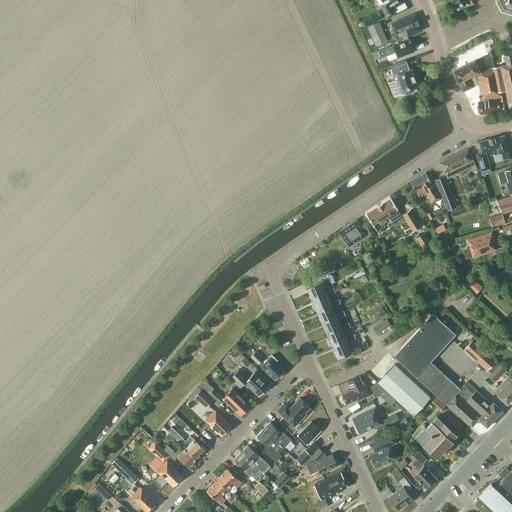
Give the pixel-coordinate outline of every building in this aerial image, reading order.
[(368,0),(369,1),(371,0),(379,0),(382,3),(383,5),(380,6),(385,16),(399,8),(398,5),(404,2),(403,0),(368,0)] [(451,0),(456,9),(467,3),(468,6),(477,1),(476,0),(451,0)] [(378,12),(365,19),(363,21),(366,26),(381,18),(378,12)] [(407,36),(421,30),(415,13),(391,24),(395,34),(404,30),(407,36)] [(375,46),(387,41),(379,22),(367,27),(375,46)] [(408,40),(389,48),(388,47),(378,51),(380,56),(380,58),(391,54),(390,53),(395,51),(397,57),(414,51),(410,41),(409,38),(408,39),(408,40)] [(507,64),(501,65),(506,90),(510,107),(511,106),(511,50),(505,52),(507,64)] [(463,91),(479,84),(477,72),(483,70),(482,68),(486,67),(482,57),(453,70),(463,91)] [(394,64),(389,66),(394,80),(388,82),(394,97),(400,94),(400,95),(418,88),(410,67),(408,67),(406,60),(394,64)] [(501,91),(506,90),(501,65),(483,70),(477,72),(479,84),(482,95),(479,96),(479,98),(480,98),(481,101),(477,102),(480,115),(505,110),(501,91)] [(510,158),(504,135),(478,141),(481,153),(476,154),(481,171),(490,168),(487,156),(494,154),(494,155),(501,153),(503,160),(510,158)] [(468,149),(453,155),(461,172),(470,168),(472,171),(477,169),(468,149)] [(447,179),(461,172),(453,155),(439,162),(447,179)] [(510,194),(511,193),(511,167),(504,170),(504,172),(497,174),(500,184),(506,182),(510,194)] [(431,203),(441,198),(434,184),(431,186),(430,183),(431,183),(425,173),(409,182),(415,191),(418,196),(425,192),(431,203)] [(448,210),(457,206),(443,176),(434,179),(448,210)] [(511,194),(497,200),(502,213),(511,209),(511,194)] [(403,218),(390,198),(366,214),(373,225),(388,215),(393,224),(403,218)] [(402,214),(404,216),(413,231),(421,226),(410,209),(402,214)] [(491,227),(505,223),(502,214),(489,218),(491,227)] [(360,242),(371,234),(366,227),(363,229),(357,219),(338,231),(348,247),(358,240),(360,242)] [(511,224),(502,228),(505,236),(511,233),(511,224)] [(430,243),(424,233),(416,238),(422,248),(430,243)] [(473,256),(496,249),(491,233),(468,240),(473,256)] [(306,288),(312,299),(326,293),(325,291),(322,284),(330,280),(328,276),(319,280),(320,282),(306,288)] [(372,294),(380,291),(377,282),(369,285),(372,294)] [(326,293),(312,299),(317,311),(331,305),(330,303),(327,296),(335,292),(333,287),(325,291),(326,293)] [(338,299),(330,303),(331,305),(317,311),(322,323),(336,316),(335,314),(332,307),(340,303),(338,299)] [(341,328),(340,326),(337,319),(345,315),(343,310),(335,314),(336,316),(322,323),(327,334),(341,328)] [(478,419),(486,426),(502,410),(493,402),(491,404),(466,381),(460,388),(430,361),(455,334),(432,313),(393,356),(471,427),(478,419)] [(387,319),(373,328),(377,334),(390,325),(387,319)] [(327,334),(332,346),(346,339),(346,337),(342,330),(351,326),(349,322),(340,326),(341,328),(327,334)] [(511,347),(511,333),(509,331),(501,339),(511,349),(511,347)] [(346,339),(332,346),(337,358),(351,351),(347,342),(356,338),(354,333),(346,337),(346,339)] [(493,380),(504,368),(500,364),(499,364),(495,361),(472,340),(464,349),(491,374),(489,376),(493,380)] [(230,354),(234,357),(238,356),(239,351),(235,348),(231,349),(230,354)] [(258,364),(263,359),(255,351),(250,356),(258,364)] [(274,379),(284,369),(276,361),(277,360),(272,355),(261,366),(274,379)] [(247,367),(251,363),(245,357),(241,361),(247,367)] [(414,416),(418,411),(430,397),(394,364),(377,382),(414,416)] [(239,388),(244,383),(258,396),(268,385),(254,372),(249,378),(239,368),(233,375),(229,378),(239,388)] [(338,385),(342,394),(343,396),(342,397),(344,401),(345,401),(346,403),(356,399),(357,400),(370,394),(364,382),(362,383),(359,375),(338,385)] [(507,404),(511,398),(511,378),(508,375),(493,391),(507,404)] [(207,388),(204,391),(207,395),(208,394),(211,397),(212,396),(220,404),(224,400),(240,415),(250,404),(233,388),(223,398),(213,388),(210,392),(207,388)] [(207,395),(204,391),(204,392),(201,389),(194,396),(205,407),(212,400),(207,395)] [(385,400),(389,395),(385,391),(380,396),(385,400)] [(305,412),(310,407),(299,397),(289,408),(286,405),(279,412),(294,427),(306,414),(305,412)] [(375,411),(377,410),(376,407),(352,418),(359,434),(365,431),(366,433),(374,429),(373,427),(375,426),(381,423),(375,411)] [(221,435),(230,425),(214,410),(205,420),(221,435)] [(381,423),(375,426),(377,430),(399,419),(396,413),(382,419),(384,422),(381,423)] [(451,439),(456,434),(443,422),(436,416),(425,427),(424,426),(414,436),(421,443),(436,457),(448,444),(448,445),(453,441),(451,439)] [(307,444),(320,430),(311,421),(297,435),(307,444)] [(278,443),(283,448),(291,440),(282,431),(281,432),(270,422),(263,429),(274,440),(278,443)] [(278,443),(274,440),(263,429),(256,436),(265,444),(261,448),(271,458),(270,458),(275,462),(276,461),(279,464),(281,461),(278,458),(281,456),(278,453),(283,448),(278,443)] [(370,442),(375,452),(390,445),(397,442),(392,432),(370,442)] [(196,458),(205,449),(194,438),(193,439),(190,436),(185,441),(183,439),(180,442),(186,447),(196,458)] [(169,455),(163,449),(154,441),(148,448),(160,459),(158,462),(161,464),(156,469),(173,486),(182,476),(165,460),(169,455)] [(248,444),(241,452),(252,462),(256,466),(261,471),(268,464),(248,444)] [(163,449),(169,455),(174,460),(177,456),(188,467),(196,458),(186,447),(181,452),(178,449),(175,452),(167,445),(163,449)] [(396,458),(390,445),(375,452),(369,454),(375,467),(383,464),(384,465),(391,462),(390,460),(396,458)] [(425,487),(432,480),(435,477),(423,465),(422,464),(427,459),(415,447),(410,452),(416,459),(412,463),(418,470),(413,475),(425,487)] [(311,474),(319,470),(320,473),(337,465),(331,454),(326,456),(325,454),(319,448),(305,462),(311,474)] [(302,465),(311,456),(305,449),(295,459),(302,465)] [(261,471),(256,466),(252,462),(241,452),(234,459),(245,469),(244,471),(253,479),(254,478),(254,479),(261,471)] [(117,457),(111,463),(132,484),(138,478),(117,457)] [(227,468),(217,479),(227,489),(232,483),(237,487),(242,482),(227,468)] [(279,487),(290,477),(283,471),(273,482),(279,487)] [(340,472),(313,485),(320,499),(329,495),(330,497),(337,493),(336,491),(347,486),(340,472)] [(511,511),(511,484),(504,477),(500,473),(478,497),(479,498),(474,504),(483,511),(511,511)] [(412,488),(406,480),(404,477),(399,481),(402,486),(388,496),(396,508),(396,509),(400,509),(400,508),(412,499),(407,491),(412,488)] [(221,495),(227,489),(217,479),(206,490),(221,504),(225,499),(221,495)] [(255,487),(264,496),(269,501),(274,496),(267,490),(268,490),(259,481),(255,486),(255,487)] [(110,494),(99,483),(91,491),(103,502),(110,494)] [(146,511),(156,502),(140,487),(130,497),(146,511)] [(286,494),(280,488),(274,494),(278,499),(286,494)] [(316,511),(328,505),(325,499),(313,504),(316,511)]
